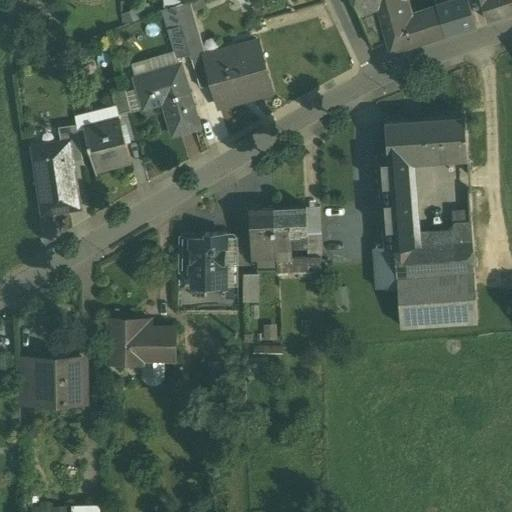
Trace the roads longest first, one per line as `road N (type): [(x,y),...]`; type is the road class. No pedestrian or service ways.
road 1 (unclassified): [(0,295),(369,80)]
road 2 (unclassified): [(369,80),(511,31)]
